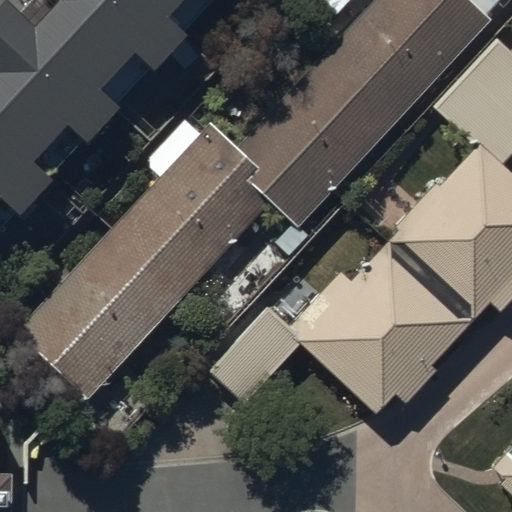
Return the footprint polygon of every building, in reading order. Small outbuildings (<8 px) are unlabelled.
[(29,0),(24,6),(17,0),(0,0),(0,192),(10,202),(50,160),(26,138),(56,107),(75,124),(112,85),(91,65),(124,29),(144,48),(179,11),(167,0),(29,0)] [(486,7),(477,0),(362,0),(237,139),(205,110),(15,320),(88,386),(266,190),(295,217),(486,7)] [(460,68),(511,116),(511,53),(491,34),(460,68)] [(472,139),(494,158),(511,138),(511,116),(460,68),(431,98),(472,139)] [(401,221),(386,236),(461,306),(511,250),(511,175),(494,158),(472,139),(433,181),(430,179),(395,216),(401,221)] [(373,399),(461,306),(386,236),(347,278),(334,267),(286,318),(296,328),(373,399)] [(240,389),(296,328),(286,318),(265,299),(208,360),(240,389)] [(511,511),(511,441),(496,458),(511,472),(511,511)]
